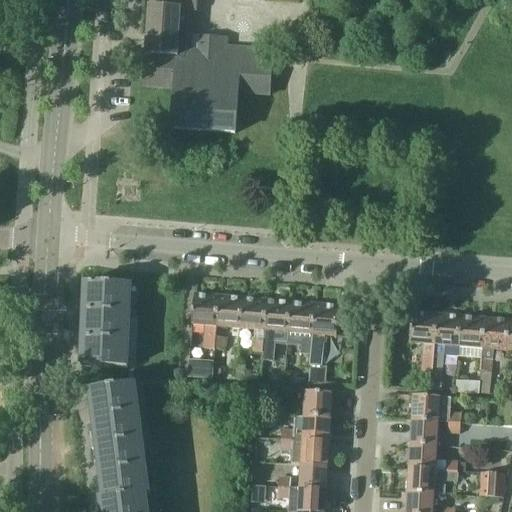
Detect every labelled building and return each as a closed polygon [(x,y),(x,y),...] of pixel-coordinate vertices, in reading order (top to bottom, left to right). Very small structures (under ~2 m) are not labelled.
[(228,41),(196,38),(198,0),(150,0),(144,88),(175,90),(172,129),(236,134),(239,94),(270,96),(273,53),(227,50),(228,41)] [(85,300),(85,314),(130,315),(131,287),(86,285),(85,300)] [(193,326),(193,327),(206,328),(205,349),(215,350),(216,349),(217,338),(217,329),(220,297),(195,294),(193,326)] [(220,297),(217,329),(241,331),(244,299),(220,297)] [(244,299),(241,331),(264,332),(267,301),(244,299)] [(263,354),(262,362),(273,363),(275,345),(287,346),(291,303),(267,301),(264,332),(263,342),(263,354)] [(291,303),(287,346),(301,347),(301,355),(310,356),(311,337),(314,305),(291,303)] [(310,356),(309,366),(321,367),(323,338),(336,339),(336,338),(339,307),(314,305),(311,337),(312,337),(310,356)] [(413,313),(411,345),(423,346),(421,376),(432,377),(433,369),(435,369),(436,357),(437,347),(439,316),(413,313)] [(129,341),(130,315),(85,314),(84,326),(84,340),(129,341)] [(432,377),(432,383),(443,384),(445,348),(459,349),(462,317),(439,316),(437,347),(436,357),(435,369),(433,369),(432,377)] [(462,317),(459,349),(483,351),(485,319),(462,317)] [(481,360),(480,373),(481,373),(492,374),(493,362),(492,361),(493,352),(509,353),(511,321),(485,319),(483,351),(482,360),(481,360)] [(217,338),(216,349),(225,350),(226,338),(217,338)] [(129,341),(84,340),(83,368),(128,370),(129,341)] [(254,341),(253,353),(263,354),(263,342),(254,341)] [(189,363),(188,379),(212,380),(213,364),(189,363)] [(327,369),(310,368),(309,386),(325,388),(327,369)] [(221,371),(213,371),(213,380),(221,380),(221,371)] [(457,383),(456,394),(479,395),(480,384),(457,383)] [(91,393),(94,421),(140,415),(136,387),(91,393)] [(306,395),(305,419),(331,420),(332,396),(306,394),(306,395)] [(414,398),(413,423),(439,424),(449,425),(449,415),(450,400),(414,398)] [(511,404),(505,404),(502,429),(511,429),(511,404)] [(283,417),(294,418),(295,409),(295,407),(283,406),(283,417)] [(143,442),(140,415),(94,421),(96,435),(98,448),(143,442)] [(449,415),(449,425),(460,426),(461,415),(449,415)] [(293,432),(293,442),(329,444),(331,420),(305,419),(294,418),(293,432)] [(413,423),(411,447),(437,448),(439,424),(413,423)] [(449,425),(448,435),(460,436),(460,426),(449,425)] [(282,431),(281,441),(293,442),(293,432),(282,431)] [(281,441),(280,451),(292,452),(293,442),(281,441)] [(143,442),(98,448),(101,475),(147,469),(143,442)] [(292,452),(291,467),(302,467),(328,468),(329,444),(293,442),(292,452)] [(411,447),(410,471),(446,473),(446,463),(437,462),(437,448),(411,447)] [(446,463),(446,473),(457,474),(458,463),(446,463)] [(302,467),(300,490),(326,492),(328,468),(302,467)] [(147,469),(101,475),(105,501),(105,502),(147,496),(147,497),(150,496),(147,469)] [(410,471),(408,495),(434,496),(444,497),(445,483),(458,484),(458,474),(457,474),(446,473),(410,471)] [(494,476),(493,500),(504,501),(505,477),(494,476)] [(279,479),(278,489),(291,490),(291,480),(279,479)] [(278,489),(277,499),(289,500),(288,511),(325,511),(326,492),(300,490),(291,490),(278,489)] [(408,495),(407,511),(433,511),(434,496),(408,495)] [(148,511),(147,497),(147,496),(105,502),(105,501),(102,502),(102,511),(148,511)]
